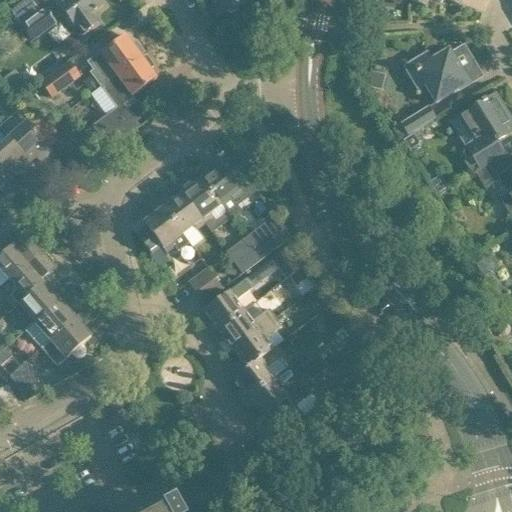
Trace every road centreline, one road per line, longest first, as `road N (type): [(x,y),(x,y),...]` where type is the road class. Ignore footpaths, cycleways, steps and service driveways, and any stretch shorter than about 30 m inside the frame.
road 1 (tertiary): [(504,511),(457,394),(325,182),(307,78)]
road 2 (residential): [(229,100),(129,175),(114,201),(127,313)]
road 3 (residential): [(127,313),(119,371),(0,441)]
road 4 (residential): [(221,416),(208,358),(185,322),(168,304),(127,313)]
